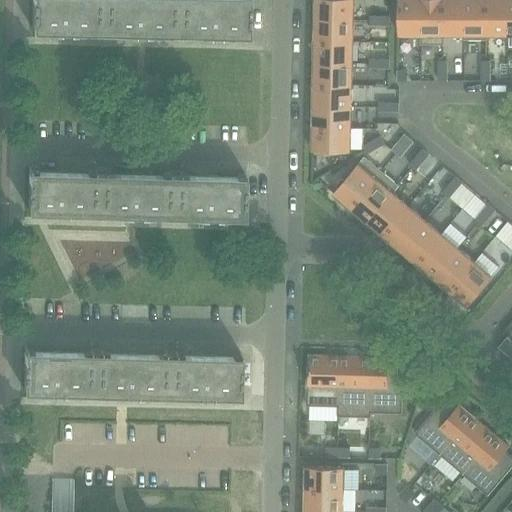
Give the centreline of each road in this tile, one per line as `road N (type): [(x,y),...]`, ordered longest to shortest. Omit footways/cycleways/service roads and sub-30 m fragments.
road 1 (residential): [(277,245),(360,247),(511,373)]
road 2 (residential): [(272,460),(63,455),(61,511)]
road 3 (residential): [(30,148),(279,155)]
road 4 (residential): [(26,330),(275,335)]
road 5 (residential): [(279,155),(283,0)]
road 6 (residential): [(272,460),(275,335)]
